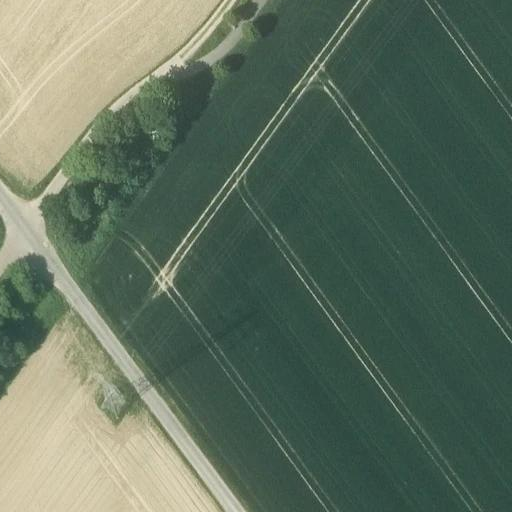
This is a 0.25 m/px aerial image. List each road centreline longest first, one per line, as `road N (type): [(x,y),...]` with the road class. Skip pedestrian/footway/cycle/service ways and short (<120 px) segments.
road 1 (unclassified): [(0,202),(230,511)]
road 2 (track): [(176,68),(102,127),(22,232)]
